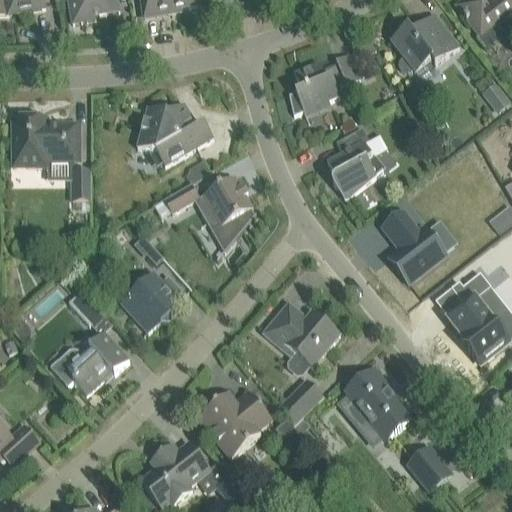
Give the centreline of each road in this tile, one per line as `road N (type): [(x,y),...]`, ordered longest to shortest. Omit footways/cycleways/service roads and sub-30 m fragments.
road 1 (residential): [(309,230),(129,424),(29,511)]
road 2 (residential): [(511,467),(309,230)]
road 3 (residential): [(0,81),(115,79),(245,58)]
road 4 (residential): [(309,230),(269,152),(245,58)]
road 5 (residential): [(245,58),(366,0)]
